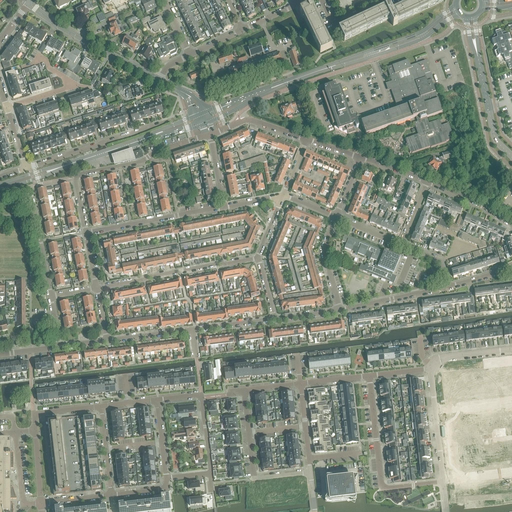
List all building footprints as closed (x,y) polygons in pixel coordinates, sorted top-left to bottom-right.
[(66,3),(71,1),(70,0),(55,0),(57,6),(58,5),(60,8),(67,5),(66,3)] [(142,0),(135,3),(136,7),(140,5),(143,11),(145,10),(146,13),(156,8),(152,0),(144,0),(142,1),(142,0)] [(217,0),(211,3),(213,8),(213,9),(221,5),(218,0),(217,0)] [(397,23),(442,1),(441,0),(421,0),(393,14),(389,6),(384,8),(385,10),(339,31),(343,40),(389,19),(393,26),(397,24),(397,23)] [(88,12),(90,10),(86,1),(81,3),(83,6),(82,6),(82,8),(76,10),(77,12),(76,12),(78,16),(79,16),(80,17),(83,15),(84,16),(89,14),(88,12)] [(178,5),(180,11),(188,7),(185,2),(178,5)] [(243,8),(246,13),(253,10),(251,4),(243,8)] [(216,14),(223,11),(221,5),(213,9),(213,8),(211,10),(214,15),(216,14)] [(321,53),(330,49),(312,10),(314,10),(312,5),(309,6),(309,5),(307,6),(307,7),(300,11),(302,15),(303,15),(321,53)] [(180,11),(183,16),(190,13),(188,7),(180,11)] [(256,15),(253,10),(246,13),(249,19),(256,15)] [(216,14),(219,20),(226,16),(223,11),(216,14)] [(183,16),(185,22),(193,18),(190,13),(183,16)] [(130,25),(140,20),(138,16),(128,21),(130,25)] [(219,20),(221,25),(229,21),(226,16),(219,20)] [(162,33),(167,31),(161,17),(150,22),(148,18),(141,21),(142,25),(147,23),(150,30),(152,29),(154,33),(161,29),(162,33)] [(185,22),(188,27),(196,24),(193,18),(185,22)] [(121,29),(120,26),(119,23),(118,24),(118,21),(109,25),(111,28),(109,29),(109,30),(108,31),(108,33),(109,34),(110,34),(111,33),(111,34),(113,33),(114,36),(120,34),(120,33),(122,32),(122,31),(121,29)] [(231,27),(229,21),(221,25),(224,30),(231,27)] [(28,24),(23,32),(24,32),(30,36),(35,27),(28,24)] [(188,27),(191,33),(198,29),(196,24),(188,27)] [(35,40),(36,39),(41,31),(35,27),(30,36),(29,37),(35,40)] [(191,33),(193,38),(201,35),(198,29),(191,33)] [(496,46),(497,48),(509,44),(508,42),(511,40),(509,34),(507,35),(506,33),(505,32),(501,33),(500,30),(495,31),(496,35),(494,36),(493,37),(494,40),(492,40),(494,46),(496,46)] [(47,35),(41,31),(36,39),(42,43),(37,51),(40,53),(45,44),(42,42),(47,35)] [(162,43),(160,46),(177,51),(177,49),(175,43),(174,44),(171,38),(170,39),(168,35),(161,39),(162,43)] [(203,40),(201,35),(193,38),(196,44),(203,40)] [(125,46),(128,48),(133,40),(132,39),(126,36),(125,38),(124,37),(122,37),(121,40),(121,41),(123,42),(122,44),(122,45),(124,47),(125,46)] [(25,46),(19,42),(14,38),(13,40),(14,41),(11,44),(19,50),(22,46),(24,47),(25,46)] [(135,41),(136,39),(134,38),(133,38),(132,39),(133,40),(128,48),(130,49),(130,50),(132,51),(133,51),(134,51),(135,49),(136,50),(138,50),(139,48),(138,46),(137,46),(139,43),(135,41)] [(52,51),(53,50),(57,42),(51,39),(48,45),(45,44),(40,53),(42,54),(46,47),(52,51)] [(149,48),(152,46),(149,39),(147,40),(144,44),(147,46),(145,48),(145,47),(140,55),(143,57),(142,57),(146,60),(147,59),(148,60),(150,56),(149,55),(152,51),(149,50),(149,49),(149,48)] [(58,41),(57,42),(53,50),(59,54),(54,61),(57,63),(61,58),(60,58),(63,53),(61,51),(64,45),(58,41)] [(10,47),(8,51),(17,58),(22,52),(19,50),(11,44),(9,47),(10,47)] [(509,46),(509,44),(497,48),(498,50),(494,51),(496,57),(502,55),(503,56),(506,63),(507,64),(509,70),(511,68),(511,54),(511,52),(511,50),(510,46),(509,46)] [(251,58),(263,53),(260,45),(248,49),(251,58)] [(176,53),(177,51),(160,46),(160,48),(160,49),(157,50),(160,58),(164,56),(164,57),(170,55),(170,56),(176,53)] [(65,54),(63,53),(60,58),(61,58),(62,59),(63,58),(69,62),(65,68),(73,72),(78,62),(76,61),(81,53),(74,49),(71,55),(66,52),(65,54)] [(1,61),(2,64),(8,62),(8,63),(10,62),(13,58),(15,59),(16,58),(17,59),(17,58),(8,51),(6,53),(5,52),(1,57),(3,61),(1,61)] [(297,56),(295,51),(289,53),(294,67),(302,64),(299,56),(297,56)] [(279,52),(250,62),(254,72),(282,63),(279,52)] [(219,65),(220,65),(229,62),(229,61),(232,60),(230,54),(222,57),(222,58),(217,59),(219,65)] [(242,62),(243,65),(244,70),(241,71),(241,72),(239,73),(240,77),(254,72),(250,62),(248,63),(247,60),(248,60),(246,56),(240,58),(242,62)] [(82,64),(78,62),(73,72),(75,74),(79,68),(80,68),(80,67),(88,72),(88,71),(92,63),(85,59),(82,64)] [(426,118),(442,113),(438,100),(431,81),(432,81),(432,80),(428,81),(428,82),(427,82),(424,75),(430,73),(426,61),(410,67),(408,61),(387,68),(394,89),(391,90),(398,109),(371,119),(361,122),(362,124),(366,135),(416,118),(417,122),(414,123),(418,135),(405,140),(410,154),(412,153),(412,154),(430,147),(431,148),(446,143),(445,142),(451,140),(449,135),(451,134),(448,124),(440,127),(438,121),(428,124),(426,118)] [(93,62),(92,63),(88,71),(95,75),(94,76),(95,76),(91,83),(92,84),(94,85),(99,75),(96,73),(100,66),(97,64),(93,62)] [(232,80),(240,77),(239,73),(241,72),(241,71),(244,70),(243,65),(228,70),(232,80)] [(107,87),(109,84),(110,84),(112,80),(111,79),(114,74),(113,74),(113,73),(111,72),(110,72),(108,70),(105,76),(104,75),(101,79),(101,83),(107,87)] [(15,71),(5,74),(7,79),(18,76),(16,76),(15,71)] [(18,76),(7,79),(9,84),(19,81),(18,76)] [(19,81),(9,84),(10,89),(21,85),(19,86),(17,82),(19,81)] [(38,81),(33,83),(34,85),(37,93),(41,92),(38,81)] [(38,81),(41,92),(47,90),(44,82),(44,81),(39,82),(38,81)] [(21,85),(10,89),(12,94),(22,90),(21,85)] [(129,85),(122,87),(124,90),(126,90),(127,92),(128,91),(129,94),(128,94),(129,99),(131,98),(132,100),(135,99),(140,97),(143,96),(143,94),(142,92),(141,91),(140,87),(130,90),(129,85)] [(358,126),(362,124),(361,122),(371,119),(368,115),(367,116),(365,117),(364,118),(362,118),(361,118),(360,118),(357,117),(356,119),(355,118),(355,117),(354,117),(353,117),(352,118),(351,119),(351,120),(339,87),(334,89),(333,88),(334,88),(335,87),(335,86),(335,85),(334,85),(333,85),(325,87),(324,88),(324,89),(325,90),(326,90),(327,92),(322,94),(334,128),(347,134),(347,135),(355,132),(352,125),(354,124),(355,127),(356,127),(357,128),(358,127),(358,126)] [(92,91),(84,93),(88,105),(95,103),(92,91)] [(84,93),(79,95),(83,106),(82,105),(87,103),(88,105),(84,93)] [(79,95),(74,97),(77,107),(83,106),(79,95)] [(72,109),(77,107),(74,97),(68,98),(72,109)] [(51,104),(54,115),(59,113),(56,103),(51,104)] [(46,106),(49,116),(49,115),(54,114),(54,115),(51,104),(46,106)] [(160,104),(154,106),(157,115),(163,113),(160,104)] [(295,104),(282,108),(281,108),(280,109),(281,112),(282,112),(282,113),(282,116),(283,116),(286,115),(287,118),(292,116),(291,114),(293,113),(291,108),(296,106),(295,104)] [(41,107),(44,118),(49,116),(46,106),(41,107)] [(154,106),(148,108),(151,117),(157,115),(154,106)] [(44,118),(41,107),(36,109),(39,118),(44,117),(44,118)] [(148,108),(142,110),(145,119),(151,117),(148,108)] [(142,110),(136,112),(139,121),(145,119),(142,110)] [(129,111),(125,112),(128,118),(131,117),(133,123),(139,121),(136,112),(130,113),(129,111)] [(121,112),(115,114),(119,125),(126,123),(124,119),(128,118),(125,112),(122,113),(121,112)] [(113,118),(110,118),(113,127),(119,125),(115,114),(115,113),(114,114),(112,116),(113,118)] [(98,121),(95,122),(97,129),(100,127),(101,131),(107,129),(103,117),(102,117),(103,117),(100,118),(101,121),(99,122),(98,121)] [(109,117),(103,117),(107,129),(113,127),(110,118),(109,117)] [(93,130),(97,129),(95,122),(94,120),(88,122),(89,125),(85,126),(88,136),(95,134),(93,130)] [(30,122),(22,125),(23,130),(34,126),(32,121),(30,122)] [(85,126),(79,128),(82,138),(88,136),(85,126)] [(79,128),(73,130),(76,139),(82,138),(79,128)] [(70,141),(76,139),(73,130),(67,132),(64,133),(66,139),(69,138),(70,141)] [(246,130),(241,132),(244,139),(250,136),(249,134),(246,130)] [(241,132),(236,134),(239,141),(244,139),(241,132)] [(62,140),(66,139),(64,133),(60,134),(61,136),(55,138),(58,147),(64,145),(62,140)] [(234,144),(236,149),(237,151),(240,150),(239,147),(237,142),(239,141),(236,134),(231,137),(234,144)] [(255,148),(258,149),(259,147),(260,143),(263,136),(257,134),(255,141),(258,142),(255,148)] [(54,136),(48,138),(52,149),(58,147),(55,138),(54,136)] [(260,143),(266,145),(269,138),(263,136),(260,143)] [(229,146),(234,144),(231,137),(225,139),(229,146)] [(48,138),(42,139),(46,151),(52,149),(48,138)] [(267,149),(267,150),(266,152),(269,153),(270,150),(271,147),(274,140),(269,138),(266,145),(268,146),(267,149)] [(36,141),(37,144),(40,152),(46,151),(42,139),(36,141)] [(223,149),(229,146),(225,139),(220,142),(223,149)] [(271,147),(277,149),(279,142),(274,140),(271,147)] [(277,149),(282,151),(285,144),(279,142),(277,149)] [(34,155),(40,152),(37,144),(31,146),(34,155)] [(285,152),(288,153),(290,146),(285,144),(282,151),(281,154),(280,157),(283,158),(284,155),(285,152)] [(0,147),(2,153),(10,151),(8,145),(0,147)] [(202,145),(197,147),(199,154),(205,152),(202,145)] [(296,148),(290,146),(288,153),(293,155),(296,148)] [(197,147),(191,149),(193,156),(199,154),(197,147)] [(132,148),(111,155),(114,164),(135,160),(132,148)] [(191,149),(185,151),(187,158),(193,156),(191,149)] [(132,160),(137,158),(143,156),(141,150),(130,154),(132,160)] [(2,153),(4,159),(12,156),(10,151),(2,153)] [(181,160),(187,158),(185,151),(179,152),(181,160)] [(453,151),(447,153),(449,159),(447,160),(450,169),(458,167),(455,157),(453,151)] [(175,162),(181,160),(179,152),(173,155),(172,154),(170,154),(171,160),(174,159),(175,162)] [(307,173),(308,169),(312,171),(313,168),(310,166),(312,162),(314,155),(306,152),(303,158),(306,159),(301,171),(307,173)] [(447,160),(449,159),(447,153),(442,154),(443,157),(440,159),(439,160),(438,160),(437,161),(433,158),(428,165),(429,167),(434,170),(435,170),(437,171),(444,161),(447,160)] [(312,162),(317,164),(320,157),(314,155),(312,162)] [(13,162),(12,156),(4,159),(5,164),(13,162)] [(325,160),(320,157),(317,164),(323,166),(325,160)] [(283,163),(281,166),(288,168),(290,163),(282,159),(281,162),(283,163)] [(323,166),(328,168),(331,162),(325,160),(323,166)] [(328,168),(334,171),(336,164),(331,162),(328,168)] [(334,171),(339,173),(342,167),(336,164),(334,171)] [(281,166),(279,171),(286,174),(288,168),(281,166)] [(342,185),(346,176),(348,176),(350,170),(342,167),(339,173),(338,178),(337,178),(336,181),(336,182),(342,185)] [(279,171),(277,177),(283,180),(286,174),(279,171)] [(164,178),(162,172),(155,173),(156,182),(163,180),(163,178),(164,178)] [(371,182),(373,176),(365,173),(363,174),(361,180),(368,183),(367,186),(372,187),(373,183),(371,182)] [(298,175),(297,178),(292,190),(297,192),(300,185),(298,184),(300,179),(301,179),(302,177),(298,175)] [(134,183),(134,186),(141,185),(139,176),(131,177),(133,184),(134,183)] [(262,176),(260,176),(251,178),(251,182),(254,182),(256,192),(265,190),(262,176)] [(281,185),(283,180),(277,177),(275,183),(278,184),(278,185),(280,186),(280,185),(281,185)] [(392,189),(395,180),(389,178),(386,186),(385,185),(384,189),(387,191),(388,188),(392,189)] [(117,186),(116,180),(108,182),(110,191),(117,189),(116,187),(117,186)] [(164,183),(163,180),(156,182),(158,190),(166,189),(164,183)] [(87,192),(88,195),(95,193),(93,185),(85,186),(86,192),(87,192)] [(134,189),(135,195),(143,193),(141,185),(134,186),(135,188),(134,189)] [(405,188),(404,190),(414,194),(416,188),(409,185),(408,189),(405,188)] [(334,186),(332,192),(338,195),(341,188),(334,186)] [(359,186),(357,191),(365,194),(367,189),(359,186)] [(38,190),(39,195),(47,194),(46,191),(53,190),(52,187),(46,189),(46,188),(38,190)] [(71,195),(70,189),(62,191),(64,200),(71,199),(70,195),(71,195)] [(117,192),(117,189),(110,191),(112,199),(119,197),(118,192),(117,192)] [(167,195),(166,189),(158,190),(160,199),(166,198),(166,195),(167,195)] [(396,193),(402,196),(412,200),(414,194),(404,190),(403,193),(397,191),(396,193)] [(357,191),(355,197),(362,200),(365,194),(357,191)] [(332,192),(329,198),(336,201),(338,195),(332,192)] [(87,197),(89,203),(96,202),(95,193),(88,195),(88,197),(87,197)] [(137,201),(137,203),(144,202),(143,193),(135,195),(136,201),(137,201)] [(41,201),(41,204),(48,202),(47,194),(39,195),(40,201),(41,201)] [(427,201),(432,203),(435,196),(430,194),(427,201)] [(333,207),(336,201),(329,198),(328,201),(317,196),(316,200),(327,204),(327,205),(333,207)] [(394,199),(402,202),(409,205),(412,200),(402,196),(400,199),(395,197),(394,199)] [(432,203),(438,206),(441,198),(435,196),(432,203)] [(121,204),(119,197),(112,199),(113,208),(120,207),(120,204),(121,204)] [(355,197),(352,202),(360,205),(362,200),(355,197)] [(381,208),(383,209),(386,210),(387,209),(388,210),(390,206),(391,204),(391,203),(378,197),(376,203),(381,205),(381,208)] [(167,200),(166,198),(160,199),(161,208),(169,206),(168,200),(167,200)] [(439,213),(441,214),(442,211),(446,201),(441,198),(438,206),(443,208),(442,211),(440,210),(439,213)] [(71,201),(71,199),(64,200),(65,208),(73,206),(72,200),(71,201)] [(392,201),(391,203),(391,204),(394,205),(397,207),(397,206),(407,211),(409,205),(402,202),(401,205),(397,204),(398,203),(392,201)] [(446,209),(449,210),(452,203),(446,201),(442,211),(444,212),(446,209)] [(41,206),(42,213),(50,211),(48,202),(41,204),(42,206),(41,206)] [(91,209),(91,212),(98,211),(96,202),(89,203),(90,210),(91,209)] [(137,206),(138,212),(146,210),(144,202),(137,203),(138,206),(137,206)] [(352,202),(350,207),(358,210),(360,205),(352,202)] [(450,217),(452,218),(458,205),(452,203),(449,210),(452,212),(450,217)] [(463,208),(458,205),(452,218),(454,219),(457,214),(460,215),(456,225),(459,226),(463,215),(461,213),(463,208)] [(75,213),(73,206),(65,208),(67,217),(74,215),(73,213),(75,213)] [(405,216),(407,211),(397,206),(397,207),(396,208),(398,211),(397,213),(405,216)] [(121,209),(120,207),(113,208),(115,216),(123,215),(122,209),(121,209)] [(370,215),(358,210),(350,207),(348,214),(356,217),(367,221),(370,215)] [(289,216),(294,218),(295,214),(293,213),(295,209),(292,208),(290,211),(288,210),(286,215),(285,218),(288,219),(289,216)] [(44,218),(45,221),(52,220),(50,211),(42,213),(43,219),(44,218)] [(91,215),(92,221),(100,219),(98,211),(91,212),(92,214),(91,215)] [(420,218),(427,221),(429,222),(431,218),(438,221),(439,219),(435,217),(422,212),(420,218)] [(248,213),(239,214),(241,221),(244,221),(247,218),(246,217),(249,214),(248,213)] [(386,213),(383,220),(380,227),(386,230),(389,222),(386,221),(389,214),(386,213)] [(250,216),(249,214),(246,217),(247,218),(244,221),(247,225),(254,219),(251,215),(250,216)] [(74,218),(74,215),(67,217),(69,225),(77,223),(76,218),(74,218)] [(302,222),(307,224),(310,217),(305,215),(302,222)] [(466,216),(463,215),(459,226),(462,227),(464,222),(469,224),(472,217),(467,215),(466,216)] [(222,217),(218,218),(219,226),(226,224),(225,217),(225,216),(222,216),(222,217)] [(369,223),(375,225),(378,218),(372,216),(369,223)] [(316,219),(310,217),(307,224),(312,226),(313,222),(316,223),(317,218),(316,218),(316,219)] [(391,217),(389,222),(386,230),(392,232),(394,225),(391,223),(394,218),(391,217)] [(469,224),(475,227),(478,219),(472,217),(469,224)] [(321,220),(317,218),(316,223),(313,222),(312,226),(317,228),(316,230),(319,232),(320,229),(322,224),(320,223),(321,220)] [(383,220),(378,218),(375,225),(380,227),(383,220)] [(420,218),(417,223),(424,226),(427,221),(420,218)] [(255,221),(254,219),(247,225),(251,229),(260,228),(255,222),(255,221)] [(283,222),(281,226),(289,229),(290,225),(287,223),(288,220),(285,219),(283,222)] [(475,227),(480,229),(483,222),(478,219),(475,227)] [(44,224),(46,230),(53,228),(52,220),(45,221),(45,223),(44,224)] [(481,233),(485,234),(489,224),(483,222),(480,229),(478,234),(478,235),(480,236),(481,233)] [(397,226),(394,225),(392,232),(397,234),(399,229),(400,227),(401,225),(398,223),(397,226)] [(424,226),(417,223),(415,229),(422,232),(424,228),(429,231),(430,229),(424,226)] [(489,239),(494,226),(489,224),(485,234),(483,237),(486,238),(488,232),(491,234),(489,239)] [(180,228),(177,229),(178,233),(186,232),(184,225),(179,226),(180,228)] [(494,234),(497,236),(500,229),(494,226),(489,239),(491,240),(494,234)] [(173,227),(168,228),(170,235),(178,233),(177,229),(174,230),(173,227)] [(425,233),(422,232),(415,229),(413,234),(420,237),(421,234),(424,235),(425,233)] [(497,236),(503,238),(506,231),(500,229),(497,236)] [(317,236),(318,233),(315,231),(314,234),(310,233),(308,237),(316,240),(317,236)] [(506,231),(503,238),(502,239),(505,240),(507,246),(511,244),(511,238),(510,239),(508,234),(505,232),(506,231)] [(418,243),(420,237),(413,234),(410,240),(418,243)] [(399,258),(386,253),(344,236),(342,242),(346,243),(344,248),(351,251),(353,246),(359,249),(357,253),(364,256),(366,252),(372,254),(370,259),(377,262),(374,268),(365,264),(364,267),(360,265),(358,270),(378,278),(394,285),(394,284),(393,284),(396,277),(397,278),(397,277),(392,275),(399,258)] [(429,248),(434,250),(437,243),(440,237),(438,236),(436,239),(433,237),(429,248)] [(114,246),(119,245),(117,237),(113,238),(113,239),(109,240),(109,242),(113,242),(114,244),(114,246)] [(237,238),(239,243),(240,251),(245,250),(244,242),(246,241),(242,237),(237,238)] [(110,245),(114,244),(113,242),(109,242),(109,240),(106,240),(107,242),(103,243),(104,249),(105,249),(108,248),(108,247),(111,247),(110,245)] [(485,243),(479,240),(477,246),(478,246),(479,250),(486,247),(485,243)] [(251,249),(253,244),(246,241),(244,242),(245,250),(251,249)] [(446,247),(443,245),(440,252),(445,255),(451,242),(449,241),(446,247)] [(306,242),(303,249),(312,250),(314,245),(306,242)] [(434,250),(440,252),(443,245),(437,243),(434,250)] [(82,250),(80,244),(73,246),(74,254),(81,253),(81,250),(82,250)] [(503,247),(505,253),(511,250),(511,244),(507,246),(503,247)] [(179,259),(180,259),(181,259),(181,254),(180,255),(178,245),(176,245),(171,246),(171,249),(172,253),(175,252),(176,256),(173,256),(174,263),(179,262),(179,260),(179,259)] [(221,254),(226,253),(224,246),(217,248),(218,255),(219,255),(219,256),(221,255),(221,254)] [(111,250),(111,247),(108,247),(108,248),(105,249),(106,252),(107,256),(115,254),(114,249),(111,250)] [(51,255),(52,258),(59,257),(57,249),(50,250),(51,256),(51,255)] [(277,257),(279,252),(272,249),(270,253),(270,254),(269,256),(272,257),(277,257)] [(81,255),(81,253),(74,254),(76,262),(84,260),(82,255),(81,255)] [(185,261),(190,260),(189,253),(181,254),(181,259),(184,258),(185,261)] [(491,258),(493,265),(499,263),(497,256),(491,258)] [(52,261),(53,266),(60,265),(59,257),(52,258),(52,260),(52,261)] [(117,263),(116,258),(108,260),(109,263),(108,263),(109,267),(112,266),(112,267),(114,267),(114,264),(117,263)] [(491,258),(485,260),(487,267),(493,265),(491,258)] [(85,266),(84,260),(76,262),(77,270),(84,269),(84,266),(85,266)] [(469,261),(467,262),(470,272),(476,271),(474,263),(470,264),(469,261)] [(466,266),(462,267),(464,274),(470,272),(467,262),(465,263),(466,266)] [(453,278),(459,276),(456,266),(455,266),(455,264),(453,265),(452,265),(453,266),(450,267),(453,278)] [(54,271),(55,274),(62,273),(60,265),(53,266),(54,272),(54,271)] [(125,265),(118,267),(119,273),(124,272),(124,273),(128,272),(127,265),(125,265)] [(458,265),(456,266),(459,276),(464,274),(462,267),(459,268),(458,265)] [(115,268),(114,267),(112,267),(112,266),(109,267),(107,267),(109,273),(113,273),(113,274),(119,273),(118,267),(117,267),(118,268),(115,268)] [(245,268),(239,269),(241,276),(242,276),(244,277),(248,270),(245,268)] [(84,271),(84,269),(77,270),(79,278),(87,276),(86,271),(84,271)] [(252,272),(248,270),(244,277),(246,278),(246,279),(246,280),(253,278),(252,272)] [(55,277),(56,282),(64,280),(62,273),(55,274),(55,276),(55,277)] [(248,287),(243,288),(241,289),(242,291),(244,290),(257,287),(256,282),(247,284),(248,287)] [(314,290),(318,288),(319,292),(322,291),(321,288),(322,288),(320,282),(313,284),(314,290)] [(157,299),(159,298),(157,285),(152,286),(151,286),(147,286),(150,300),(152,300),(152,299),(157,298),(157,299)] [(278,296),(279,296),(279,298),(283,298),(282,295),(286,294),(284,289),(277,291),(278,296)] [(320,297),(314,297),(314,302),(317,301),(318,306),(321,305),(321,302),(324,302),(323,296),(324,296),(323,293),(320,293),(320,297)] [(466,315),(464,303),(463,296),(457,297),(458,304),(461,304),(463,315),(466,315)] [(469,296),(463,296),(464,303),(467,303),(469,314),(474,314),(472,298),(469,299),(469,296)] [(316,306),(318,306),(317,301),(314,302),(314,297),(309,298),(310,305),(316,305),(316,306)] [(459,315),(458,304),(457,297),(451,298),(452,305),(455,304),(456,316),(459,315)] [(285,310),(288,309),(288,305),(290,304),(290,301),(284,301),(283,299),(280,300),(280,302),(281,307),(284,307),(285,310)] [(428,311),(428,308),(427,301),(421,302),(421,304),(418,305),(420,314),(423,313),(423,311),(428,311)] [(93,308),(92,302),(84,304),(85,312),(92,310),(92,308),(93,308)] [(63,313),(63,316),(70,315),(69,307),(61,308),(62,314),(63,313)] [(394,322),(393,315),(392,308),(386,309),(387,319),(391,319),(392,322),(394,322)] [(93,313),(92,310),(85,312),(87,320),(95,318),(94,313),(93,313)] [(381,313),(375,314),(376,321),(382,320),(382,324),(385,324),(384,315),(381,316),(381,313)] [(63,319),(64,323),(72,321),(70,315),(63,316),(64,318),(63,319)] [(352,321),(348,321),(349,327),(352,326),(352,327),(356,327),(357,329),(359,329),(359,326),(357,316),(351,317),(352,321)] [(96,323),(95,318),(87,320),(88,322),(83,323),(81,324),(81,326),(88,325),(96,323)] [(72,325),(72,321),(64,323),(65,329),(73,328),(73,327),(78,326),(77,324),(72,325)] [(133,348),(125,349),(126,356),(130,355),(130,357),(132,357),(132,354),(134,354),(133,348)] [(26,362),(20,363),(21,373),(27,372),(27,370),(29,369),(29,362),(26,362)] [(206,381),(217,380),(217,376),(216,369),(213,370),(212,365),(204,367),(206,381)] [(250,365),(235,367),(236,379),(251,377),(250,365)] [(163,375),(147,377),(149,389),(164,387),(163,375)] [(498,379),(495,379),(496,383),(499,383),(500,390),(506,389),(506,388),(504,378),(498,379)] [(418,379),(410,380),(411,388),(422,387),(422,383),(421,383),(421,382),(418,382),(418,379)] [(486,380),(482,380),(482,388),(487,387),(492,387),(492,379),(486,380)] [(477,381),(472,381),(473,389),(478,388),(482,388),(482,380),(477,380),(477,381)] [(452,382),(450,382),(450,385),(453,385),(454,393),(460,392),(459,383),(459,381),(452,381),(452,382)] [(88,386),(89,396),(104,394),(103,382),(88,384),(88,386)] [(379,388),(379,391),(390,390),(389,382),(382,383),(383,386),(379,386),(379,388)] [(459,383),(460,392),(460,394),(466,394),(465,387),(468,386),(468,382),(465,383),(465,382),(459,383)] [(339,386),(340,393),(353,392),(352,388),(351,388),(351,385),(352,385),(339,386)] [(422,387),(411,388),(412,396),(419,395),(419,392),(422,392),(422,390),(423,390),(422,387)] [(308,394),(309,399),(321,398),(321,394),(325,393),(324,388),(313,389),(313,393),(308,394)] [(390,390),(379,391),(380,395),(380,396),(384,396),(384,399),(391,398),(390,390)] [(282,394),(282,399),(292,398),(292,391),(285,392),(286,393),(282,394)] [(339,401),(340,400),(353,399),(352,396),(353,396),(353,392),(340,393),(338,394),(339,401)] [(419,395),(412,396),(413,404),(424,403),(424,399),(423,399),(423,398),(420,398),(419,395)] [(315,404),(315,408),(327,406),(326,401),(322,402),(321,398),(309,399),(309,404),(315,404)] [(381,404),(381,408),(395,406),(392,406),(391,398),(384,399),(384,402),(381,402),(381,404)] [(234,412),(235,412),(234,402),(229,402),(229,399),(223,400),(223,403),(227,403),(229,412),(230,412),(230,413),(234,412)] [(340,400),(341,408),(354,406),(354,402),(353,402),(353,399),(340,400)] [(211,404),(208,405),(209,412),(216,411),(215,404),(218,404),(218,401),(211,401),(211,404)] [(424,403),(413,404),(414,412),(421,411),(421,408),(424,408),(424,407),(424,406),(424,403)] [(178,414),(178,418),(186,417),(186,414),(194,413),(193,404),(178,406),(179,414),(178,414)] [(310,412),(311,417),(323,416),(323,412),(330,411),(329,406),(327,406),(315,408),(316,412),(310,412)] [(354,406),(341,408),(342,415),(355,414),(355,413),(354,414),(354,411),(355,411),(354,406)] [(395,406),(381,408),(381,411),(382,411),(382,413),(386,412),(386,415),(393,414),(393,411),(395,411),(395,406)] [(136,410),(137,416),(149,415),(148,408),(142,408),(142,410),(136,410)] [(500,420),(497,420),(497,426),(501,426),(500,423),(506,423),(505,411),(505,412),(499,412),(500,420)] [(421,413),(414,414),(415,422),(426,421),(426,417),(425,417),(425,416),(422,417),(421,413)] [(342,415),(343,423),(356,421),(356,417),(355,417),(354,414),(355,414),(342,415)] [(383,420),(382,420),(383,424),(394,422),(393,414),(386,415),(386,418),(383,419),(383,420)] [(476,423),(473,423),(474,429),(477,428),(476,426),(483,425),(481,414),(478,414),(478,415),(475,415),(476,423)] [(485,414),(481,414),(483,425),(489,425),(489,427),(492,427),(491,421),(488,421),(488,414),(485,414)] [(83,416),(84,424),(94,423),(93,415),(83,416)] [(294,415),(289,415),(284,416),(285,421),(290,421),(290,423),(295,422),(294,415)] [(85,492),(91,491),(83,416),(77,417),(85,492)] [(225,424),(236,423),(236,417),(231,417),(231,416),(224,416),(225,424)] [(317,422),(317,426),(329,424),(328,419),(324,420),(323,416),(311,417),(311,422),(317,422)] [(458,421),(457,421),(457,426),(458,426),(459,429),(465,429),(465,431),(469,431),(468,425),(465,425),(464,416),(457,417),(458,421)] [(188,417),(181,418),(182,422),(184,421),(185,429),(196,427),(195,420),(188,420),(188,417)] [(267,418),(257,419),(258,427),(260,426),(263,426),(263,423),(268,423),(267,418)] [(61,419),(45,421),(54,496),(70,494),(69,486),(67,486),(60,425),(62,425),(61,419)] [(356,421),(343,423),(344,430),(357,429),(357,428),(356,428),(356,426),(357,426),(356,421)] [(426,421),(415,422),(416,430),(423,430),(423,426),(426,426),(426,425),(427,425),(426,421)] [(394,422),(383,424),(383,428),(384,428),(384,429),(387,428),(388,431),(395,431),(394,422)] [(227,430),(228,432),(233,431),(233,429),(237,429),(236,423),(225,424),(225,430),(227,430)] [(312,430),(313,435),(325,434),(325,430),(329,429),(329,424),(317,426),(318,430),(312,430)] [(344,430),(345,437),(358,435),(357,431),(356,432),(356,429),(357,429),(344,430)] [(195,430),(172,433),(172,439),(181,438),(182,441),(188,440),(188,442),(194,442),(193,438),(195,437),(195,430)] [(423,430),(416,430),(417,438),(428,437),(428,433),(427,433),(427,432),(424,433),(423,430)] [(150,431),(139,432),(141,432),(141,437),(146,437),(146,439),(151,439),(150,431)] [(233,431),(228,432),(228,434),(224,435),(225,441),(227,440),(238,439),(237,433),(235,433),(235,432),(234,432),(234,431),(233,431)] [(385,436),(384,436),(385,440),(398,438),(396,438),(395,431),(388,431),(388,434),(385,435),(385,436)] [(125,433),(113,435),(114,443),(119,442),(119,440),(124,439),(123,434),(125,434),(125,433)] [(287,437),(287,442),(297,441),(296,433),(291,433),(292,436),(287,437)] [(319,440),(319,444),(331,442),(330,437),(326,438),(325,434),(313,435),(313,440),(319,440)] [(358,439),(358,435),(345,437),(345,444),(358,443),(358,442),(357,439),(358,439)] [(259,437),(260,445),(270,444),(269,438),(264,439),(264,437),(264,436),(262,437),(259,437)] [(428,437),(417,438),(418,446),(425,446),(425,442),(428,442),(428,441),(428,437)] [(398,438),(385,440),(385,444),(386,444),(386,445),(389,445),(390,448),(397,447),(396,444),(399,443),(398,438)] [(239,445),(238,439),(227,440),(227,446),(229,446),(230,448),(235,448),(236,448),(236,445),(239,445)] [(0,511),(13,511),(13,504),(11,504),(11,499),(17,499),(16,498),(13,487),(11,488),(11,469),(13,469),(13,453),(11,453),(11,442),(1,442),(1,441),(0,440),(0,511)] [(331,447),(331,442),(319,444),(320,448),(314,448),(315,454),(327,452),(327,448),(331,447)] [(425,446),(418,446),(419,454),(430,453),(429,449),(429,448),(425,449),(425,446)] [(230,450),(228,450),(229,456),(240,455),(239,449),(235,450),(235,448),(230,448),(230,450)] [(387,454),(386,454),(387,458),(398,457),(397,448),(390,449),(390,452),(387,453),(387,454)] [(143,453),(143,458),(153,457),(153,449),(147,450),(148,452),(143,453)] [(198,460),(199,464),(205,463),(204,460),(203,460),(202,450),(195,451),(196,460),(198,460)] [(499,450),(495,450),(496,457),(500,456),(501,465),(506,464),(505,453),(499,453),(499,450)] [(490,455),(484,455),(485,466),(488,466),(491,466),(490,457),(493,457),(493,451),(489,451),(490,455)] [(460,459),(459,460),(460,464),(461,464),(461,468),(468,467),(467,458),(470,458),(469,452),(466,453),(466,455),(460,456),(460,459)] [(477,452),(474,453),(475,459),(478,459),(479,467),(482,467),(485,466),(484,455),(478,456),(477,452)] [(115,453),(116,461),(126,460),(126,455),(121,455),(120,453),(115,453)] [(430,453),(419,454),(420,462),(427,462),(427,459),(430,458),(430,457),(430,453)] [(240,455),(229,456),(230,464),(238,463),(237,463),(236,462),(241,461),(240,455)] [(398,457),(387,458),(387,462),(388,462),(388,463),(391,463),(392,466),(399,465),(398,457)] [(427,462),(420,462),(421,471),(432,469),(431,465),(431,466),(431,464),(427,465),(427,462)] [(230,472),(231,472),(242,471),(241,465),(238,466),(238,463),(230,464),(230,472)] [(389,470),(388,470),(389,474),(402,473),(402,472),(400,473),(399,465),(392,466),(392,469),(389,469),(389,470)] [(432,469),(421,471),(422,479),(429,478),(428,475),(432,474),(432,473),(432,469)] [(242,471),(228,473),(229,479),(233,478),(234,480),(238,480),(238,478),(242,477),(242,471)] [(402,473),(389,474),(389,478),(390,478),(390,479),(393,479),(394,483),(401,483),(400,481),(401,481),(400,478),(403,478),(402,473)] [(327,480),(330,501),(355,498),(355,494),(352,477),(327,480)] [(100,482),(91,483),(91,491),(101,490),(100,482)] [(205,491),(204,485),(199,486),(199,482),(188,483),(189,490),(195,489),(195,492),(205,491)] [(494,482),(488,483),(489,494),(496,494),(496,496),(499,496),(498,490),(495,490),(494,482)] [(483,492),(480,492),(480,498),(484,497),(483,495),(489,494),(488,483),(482,484),(483,492)] [(219,491),(218,492),(219,495),(220,495),(220,497),(226,497),(226,500),(232,500),(231,496),(231,492),(233,492),(232,486),(226,487),(227,490),(219,491)] [(465,491),(464,491),(464,496),(465,496),(466,500),(472,499),(472,501),(476,501),(475,495),(472,496),(471,487),(464,487),(465,491)] [(170,511),(169,495),(164,496),(154,497),(155,502),(119,506),(119,511),(170,511)] [(198,506),(198,505),(203,505),(206,504),(205,498),(202,499),(202,498),(189,499),(190,506),(195,506),(198,506)]
